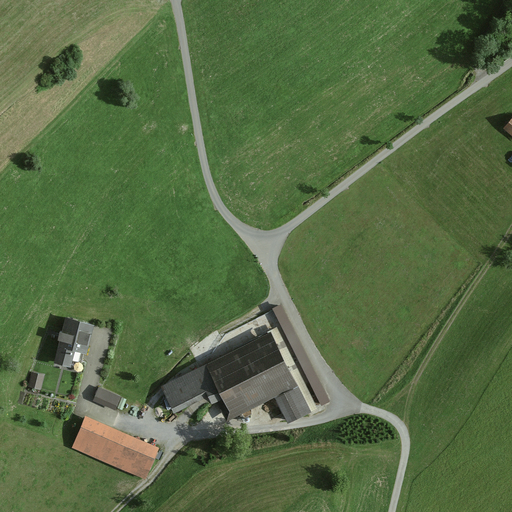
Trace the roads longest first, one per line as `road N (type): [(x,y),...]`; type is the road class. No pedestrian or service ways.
road 1 (track): [(392,511),(404,430),(327,387),(265,248),(218,199),(175,0)]
road 2 (unclassified): [(511,61),(265,248)]
road 3 (track): [(340,401),(307,422),(175,435),(84,406)]
road 4 (track): [(511,227),(418,374),(404,430)]
